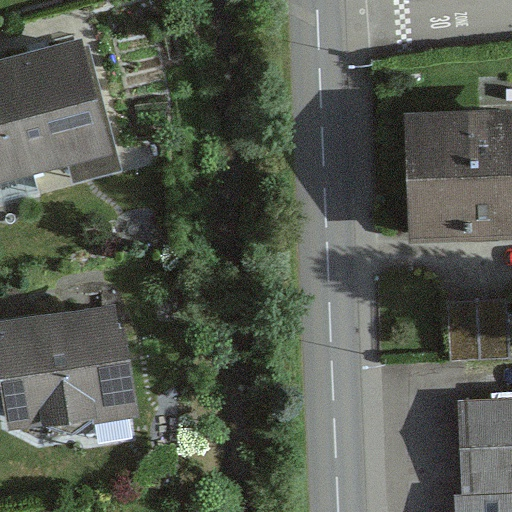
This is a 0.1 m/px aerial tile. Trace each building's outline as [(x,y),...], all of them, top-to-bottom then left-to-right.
[(105,131),(78,33),(7,52),(34,150),(105,131)] [(0,159),(34,150),(7,52),(0,54),(0,159)] [(511,122),(400,127),(404,235),(511,231),(511,122)] [(122,292),(0,311),(0,383),(1,383),(8,425),(140,404),(122,292)] [(455,351),(473,350),(470,296),(452,297),(455,351)] [(511,511),(511,407),(457,410),(460,511),(511,511)]
